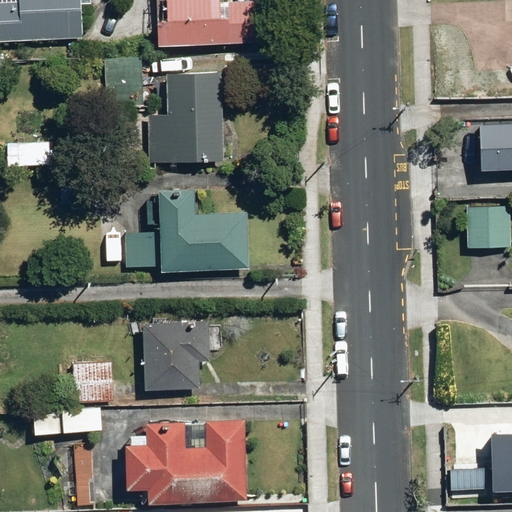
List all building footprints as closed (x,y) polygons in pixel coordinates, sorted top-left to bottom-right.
[(0,0),(0,37),(89,36),(88,1),(98,1),(97,0),(0,0)] [(228,0),(175,0),(175,17),(162,16),(161,38),(261,42),(262,2),(229,0),(228,0)] [(149,53),(110,53),(111,93),(150,92),(149,53)] [(230,67),(175,66),(174,111),(152,110),(151,157),(228,158),(230,67)] [(54,141),(9,141),(9,161),(54,162),(54,141)] [(202,182),(131,179),(128,266),(254,269),(256,207),(202,205),(202,182)] [(511,203),(472,204),(472,246),(511,245),(511,203)] [(126,232),(110,230),(108,258),(124,259),(126,232)] [(214,349),(225,349),(224,324),(213,325),(213,317),(150,317),(152,384),(205,383),(204,359),(214,359),(214,349)] [(115,359),(77,359),(76,398),(131,399),(131,380),(115,380),(115,359)] [(104,405),(32,408),(33,432),(105,430),(104,405)] [(191,417),(153,417),(153,429),(133,429),(133,483),(156,483),(156,496),(251,496),(251,418),(212,418),(212,441),(191,441),(191,417)] [(71,443),(69,444),(63,447),(61,450),(59,452),(58,455),(57,457),(57,460),(57,463),(58,466),(59,469),(61,471),(63,473),(65,475),(68,476),(71,477),(74,477),(77,477),(79,476),(82,475),(85,474),(87,472),(89,470),(90,467),(91,465),(92,462),(92,459),(91,456),(90,453),(89,451),(87,448),(85,446),(83,445),(80,444),(77,443),(74,443),(71,443)]
